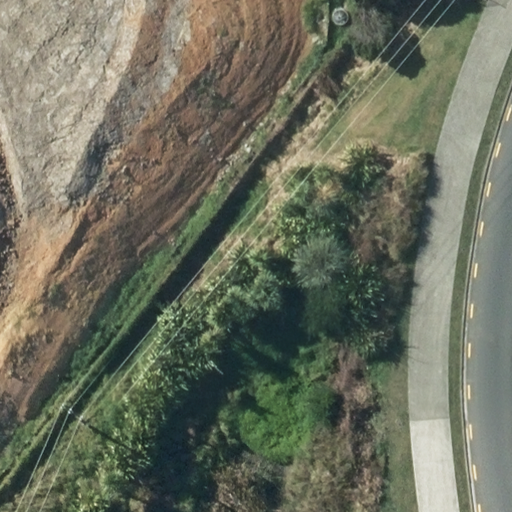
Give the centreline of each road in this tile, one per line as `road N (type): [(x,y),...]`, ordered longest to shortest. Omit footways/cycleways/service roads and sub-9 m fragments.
road 1 (secondary): [(0,101),(84,168),(296,395)]
road 2 (tertiary): [(296,395),(511,131)]
road 3 (secondary): [(296,395),(0,230)]
road 4 (tertiary): [(427,511),(296,395)]
road 5 (residential): [(204,511),(296,395)]
